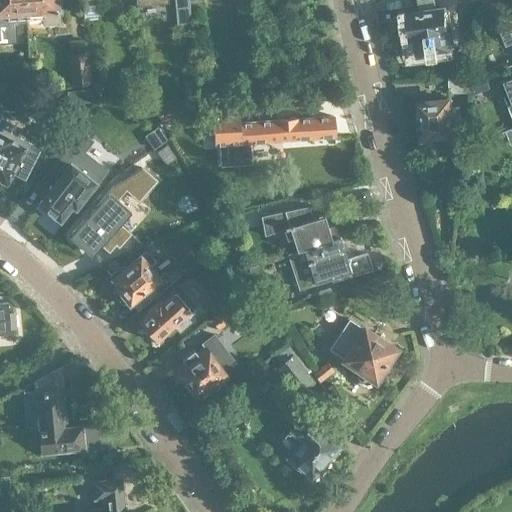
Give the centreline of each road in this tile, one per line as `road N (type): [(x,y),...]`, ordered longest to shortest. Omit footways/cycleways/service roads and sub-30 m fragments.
road 1 (residential): [(450,371),(351,0)]
road 2 (residential): [(218,511),(24,248),(0,235)]
road 3 (residential): [(343,511),(450,371)]
